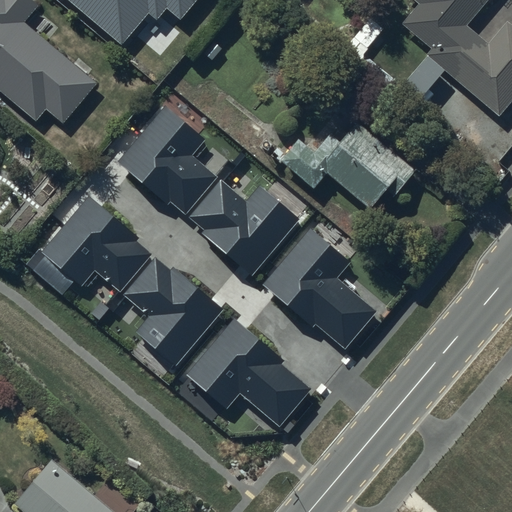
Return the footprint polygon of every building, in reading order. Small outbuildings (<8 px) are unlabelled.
[(45,113),(63,128),(95,89),(22,29),(37,10),(25,0),(0,0),(0,96),(35,125),(45,113)] [(63,0),(122,47),(146,16),(157,25),(165,15),(179,26),(200,0),(63,0)] [(419,112),(447,78),(498,120),(511,103),(511,30),(507,26),(488,48),(466,30),(490,0),(409,0),(418,7),(401,28),(431,54),(397,94),(419,112)] [(381,32),(371,25),(351,51),(351,69),(384,93),(394,80),(369,61),(368,49),(381,32)] [(164,80),(247,147),(265,128),(207,81),(200,90),(174,69),(164,80)] [(204,139),(164,106),(117,162),(168,205),(170,202),(186,215),(218,178),(191,155),(204,139)] [(325,180),(367,215),(382,197),(392,206),(415,178),(354,128),(336,149),(325,140),(309,159),(295,148),(279,167),(313,195),(325,180)] [(246,201),(220,179),(188,217),(204,230),(201,233),(251,275),(299,219),(259,185),(246,201)] [(138,238),(89,196),(41,253),(81,287),(95,272),(119,292),(152,254),(135,241),(138,238)] [(352,261),(310,226),(261,284),(312,327),(315,325),(344,349),(376,311),(337,278),(352,261)] [(170,270),(155,257),(122,295),(148,317),(136,330),(176,364),(222,310),(173,267),(170,270)] [(283,361),(233,319),(185,375),(227,411),(241,395),(278,426),(310,389),(281,364),(283,361)] [(14,500),(27,511),(116,511),(50,457),(14,500)]
